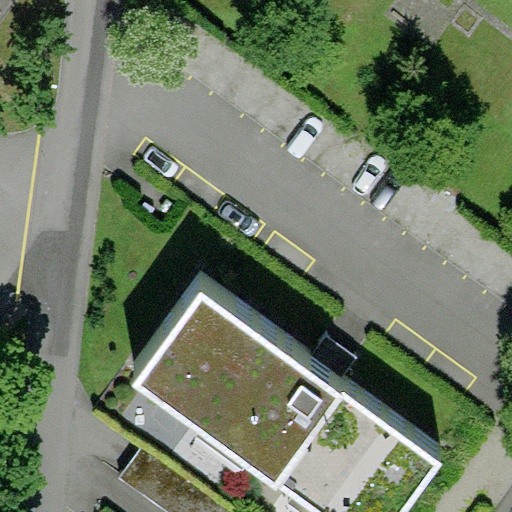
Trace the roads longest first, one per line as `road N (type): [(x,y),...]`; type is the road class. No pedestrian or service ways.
road 1 (trunk): [(511,345),(105,0)]
road 2 (residential): [(30,511),(96,0)]
